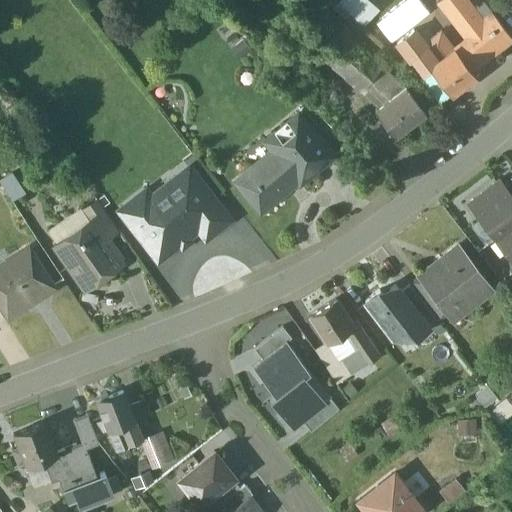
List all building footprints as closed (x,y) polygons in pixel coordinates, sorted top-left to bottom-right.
[(366,25),(381,6),(374,0),(339,0),(338,1),(366,25)] [(492,12),(482,20),(467,0),(437,0),(483,59),(511,37),(492,12)] [(334,24),(312,49),(361,90),(378,71),(382,66),(334,24)] [(436,60),(413,30),(397,42),(411,59),(414,57),(424,70),(429,67),(429,66),(436,60)] [(436,60),(429,66),(429,67),(450,94),(475,75),(454,47),(436,60)] [(388,72),(382,66),(378,71),(384,76),(388,72)] [(406,87),(375,110),(394,136),(425,113),(406,87)] [(280,143),(234,181),(259,211),(296,180),(300,184),(333,155),(297,112),(272,133),(280,143)] [(189,168),(126,216),(158,257),(198,226),(199,225),(190,213),(199,206),(193,198),(205,189),(189,168)] [(13,170),(0,178),(13,198),(26,190),(13,170)] [(500,182),(471,205),(478,214),(507,192),(500,182)] [(228,218),(205,189),(193,198),(199,206),(190,213),(199,225),(198,226),(205,236),(228,218)] [(507,192),(478,214),(496,238),(511,225),(511,195),(508,191),(507,192)] [(118,229),(97,199),(82,209),(89,219),(90,219),(104,239),(104,238),(118,229)] [(89,219),(55,243),(85,286),(120,262),(104,238),(104,239),(90,219),(89,219)] [(511,225),(496,238),(511,258),(511,225)] [(29,245),(0,263),(0,303),(8,317),(55,287),(29,245)] [(444,257),(435,264),(434,262),(418,275),(447,313),(467,297),(472,303),(491,289),(457,245),(443,255),(444,257)] [(447,313),(418,275),(409,282),(438,320),(447,313)] [(409,282),(409,283),(410,284),(401,291),(426,324),(435,317),(438,320),(409,282)] [(401,291),(396,284),(383,294),(379,289),(365,301),(393,338),(406,328),(413,338),(428,326),(426,324),(401,291)] [(334,297),(308,314),(326,342),(343,331),(352,325),(352,324),(334,297)] [(326,342),(348,375),(379,355),(369,338),(368,339),(356,321),(352,324),(352,325),(343,331),(326,342)] [(287,344),(293,339),(283,327),(256,349),(263,359),(285,342),(287,344)] [(252,368),(275,397),(303,374),(308,370),(287,344),(285,342),(263,359),(252,368)] [(348,375),(326,342),(315,349),(337,383),(348,375)] [(275,397),(271,400),(295,430),(304,422),(327,404),(303,374),(275,397)] [(122,389),(96,399),(107,430),(119,425),(134,420),(122,389)] [(339,409),(331,400),(327,404),(304,422),(312,432),(339,409)] [(86,412),(73,417),(82,439),(82,440),(85,439),(87,446),(97,442),(86,412)] [(44,419),(13,433),(18,445),(12,448),(17,461),(23,459),(26,465),(44,458),(58,453),(57,449),(44,419)] [(134,420),(119,425),(126,444),(141,438),(134,420)] [(141,438),(154,468),(176,459),(163,429),(141,438)] [(82,439),(57,449),(58,453),(65,471),(60,473),(69,498),(77,495),(80,504),(112,492),(104,470),(97,471),(87,446),(85,439),(82,440),(82,439)] [(214,452),(179,481),(198,504),(204,499),(230,477),(233,475),(214,452)] [(58,453),(44,458),(51,476),(60,473),(65,471),(58,453)] [(393,473),(358,500),(367,511),(413,511),(420,507),(393,473)] [(230,477),(204,499),(212,509),(225,498),(238,487),(230,477)] [(238,487),(225,498),(232,508),(248,495),(249,497),(252,494),(244,483),(238,487)] [(232,508),(226,511),(260,511),(249,497),(248,495),(232,508)]
